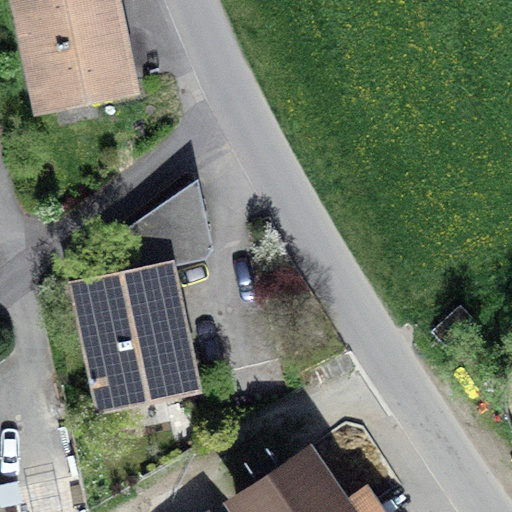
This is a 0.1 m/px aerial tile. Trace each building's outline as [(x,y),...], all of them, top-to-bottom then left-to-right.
[(18,0),(39,101),(129,82),(112,0),(18,0)] [(159,398),(193,391),(167,263),(197,256),(209,247),(196,182),(110,241),(117,273),(76,282),(101,399),(157,387),(159,398)] [(280,498),(291,502),(302,498),(308,487),(306,476),(297,468),(285,468),(276,476),(274,487),(280,498)] [(245,511),(274,511),(277,503),(273,492),(263,486),(251,488),(243,497),(243,509),(245,511)] [(348,511),(349,511),(348,500),(338,493),(327,495),(320,504),(321,511),(348,511)]
